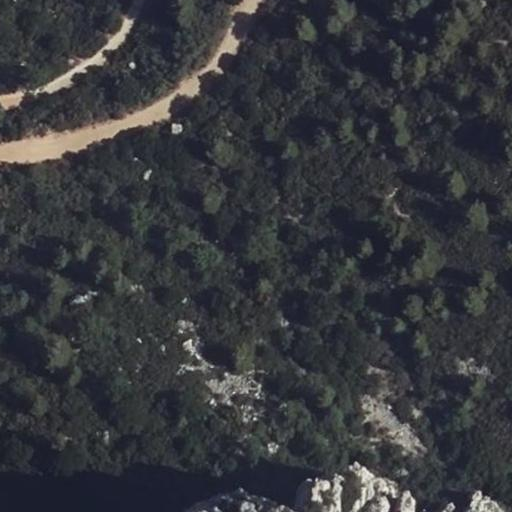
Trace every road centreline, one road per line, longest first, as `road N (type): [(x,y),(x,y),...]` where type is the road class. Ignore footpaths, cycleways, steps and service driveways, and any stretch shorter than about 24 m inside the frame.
road 1 (track): [(0,153),(59,146),(169,107),(214,76),(257,0)]
road 2 (track): [(140,0),(102,57),(47,91),(0,102)]
